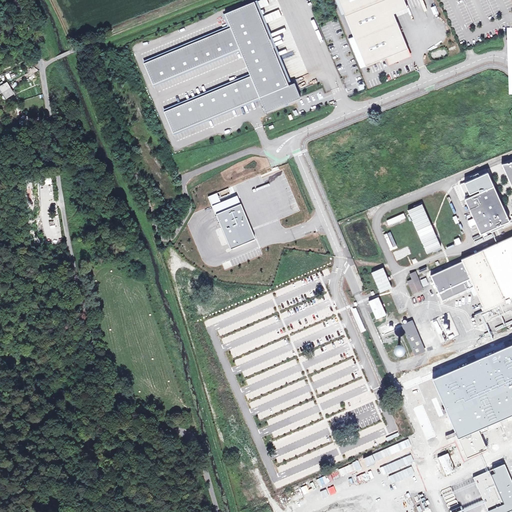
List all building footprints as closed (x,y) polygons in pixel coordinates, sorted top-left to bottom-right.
[(230,28),(144,63),(154,87),(240,51),(251,76),(164,112),(174,135),(260,100),(265,112),(289,102),(300,98),(294,83),(292,84),(257,0),(224,13),(230,28)] [(338,0),(365,66),(386,58),(389,65),(411,56),(394,14),(407,8),(403,0),(338,0)] [(0,88),(3,93),(8,90),(5,84),(0,87),(0,88)] [(8,90),(3,93),(6,99),(12,96),(8,90)] [(316,100),(323,98),(321,92),(314,94),(316,100)] [(508,163),(501,164),(511,187),(511,161),(510,162),(508,163)] [(509,220),(493,186),(464,199),(480,234),(489,230),(509,221),(509,220)] [(212,207),(230,250),(254,239),(236,196),(220,203),(218,199),(230,194),(228,188),(208,197),(212,207)] [(422,204),(408,210),(427,253),(441,247),(422,204)] [(509,221),(489,230),(490,232),(511,222),(511,219),(509,220),(509,221)] [(511,237),(462,260),(462,261),(430,275),(443,302),(475,288),(485,311),(475,316),(479,326),(511,311),(511,237)] [(396,261),(411,254),(408,247),(393,253),(396,261)] [(382,267),(370,272),(379,292),(391,287),(387,279),(382,267)] [(424,290),(419,280),(409,285),(413,295),(424,290)] [(367,301),(375,319),(385,314),(377,296),(367,301)] [(355,308),(351,310),(361,333),(365,331),(355,308)] [(411,321),(402,325),(414,354),(423,350),(423,349),(411,321)] [(403,342),(400,342),(397,343),(395,345),(394,347),(394,350),(395,353),(397,355),(399,356),(402,356),(405,355),(407,353),(408,350),(408,348),(407,345),(405,343),(403,342)] [(483,433),(505,423),(503,419),(481,428),(483,433)] [(511,441),(509,431),(502,433),(506,448),(511,445),(511,441)] [(483,455),(469,461),(478,481),(484,478),(485,480),(492,477),(491,475),(499,472),(490,450),(482,453),(483,455)] [(455,471),(447,453),(437,457),(445,475),(455,471)]
